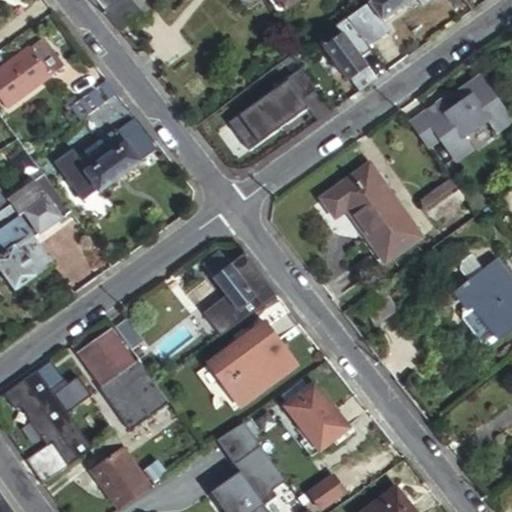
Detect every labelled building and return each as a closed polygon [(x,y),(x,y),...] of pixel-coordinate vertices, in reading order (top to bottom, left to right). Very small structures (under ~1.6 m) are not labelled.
[(90,0),(98,9),(111,0),(90,0)] [(111,0),(98,9),(114,31),(140,12),(130,0),(111,0)] [(130,0),(140,12),(155,0),(130,0)] [(265,0),(275,14),(294,0),(265,0)] [(370,0),(370,1),(366,3),(381,23),(384,20),(412,0),(370,0)] [(381,23),(366,3),(348,17),(369,45),(391,29),(384,20),(381,23)] [(349,23),(346,18),(340,22),(344,27),(349,23)] [(359,93),(377,80),(373,74),(340,31),(323,45),(359,93)] [(0,99),(7,109),(62,68),(42,41),(0,71),(0,99)] [(444,102),(424,116),(441,140),(456,161),(472,150),(464,138),(489,121),(497,133),(511,122),(511,119),(483,78),(461,94),(466,102),(451,113),(444,102)] [(70,109),(79,120),(117,93),(108,81),(70,109)] [(424,116),(411,125),(428,149),(441,140),(424,116)] [(74,161),(99,194),(155,152),(130,119),(74,161)] [(384,265),(422,238),(371,167),(321,202),(335,221),(347,213),(384,265)] [(41,173),(6,199),(9,204),(19,217),(35,239),(71,213),(41,173)] [(435,218),(463,199),(451,182),(423,202),(435,218)] [(0,201),(0,230),(19,217),(9,204),(4,208),(0,201)] [(35,239),(19,217),(0,230),(0,274),(13,292),(52,263),(35,239)] [(268,284),(244,253),(231,263),(222,252),(205,266),(240,311),(257,297),(255,295),(268,284)] [(471,285),(486,273),(473,257),(463,265),(462,273),(471,285)] [(489,349),(511,331),(511,279),(499,263),(486,273),(471,285),(456,296),(465,308),(460,312),(463,316),(463,322),(466,327),(462,330),(476,347),(480,344),(483,348),(489,349)] [(382,288),(358,305),(376,328),(399,311),(382,288)] [(129,314),(114,325),(130,346),(145,336),(129,314)] [(211,364),(242,405),(300,362),(270,321),(211,364)] [(112,328),(79,351),(103,384),(129,366),(142,384),(150,379),(112,328)] [(316,384),(285,409),(321,452),(352,428),(316,384)] [(101,414),(75,432),(85,446),(111,428),(101,414)] [(244,421),(217,440),(243,476),(232,483),(230,479),(211,492),(225,511),(269,511),(265,505),(277,496),(273,490),(286,481),(244,421)] [(110,433),(87,449),(97,462),(85,471),(114,511),(149,487),(110,433)] [(151,482),(165,472),(157,461),(142,471),(151,482)] [(334,475),(311,491),(323,508),(346,492),(334,475)] [(403,483),(363,511),(414,511),(409,505),(415,500),(403,483)] [(305,511),(295,497),(273,511),(305,511)] [(0,511),(14,511),(7,501),(0,505),(0,511)]
